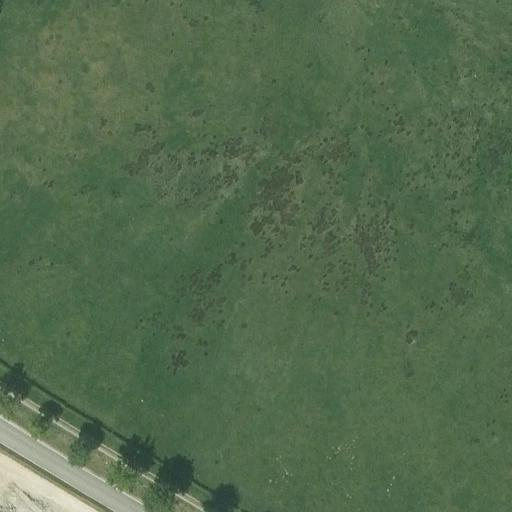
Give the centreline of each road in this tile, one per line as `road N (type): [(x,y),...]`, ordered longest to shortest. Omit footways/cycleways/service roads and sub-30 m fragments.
road 1 (unknown): [(0,371),(232,511)]
road 2 (track): [(0,381),(210,511)]
road 3 (unclassified): [(0,428),(136,511)]
